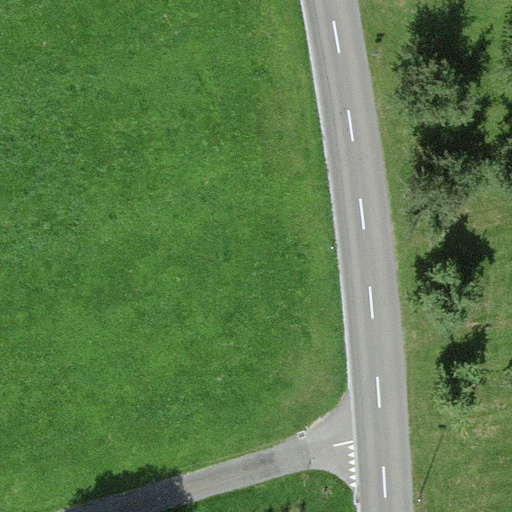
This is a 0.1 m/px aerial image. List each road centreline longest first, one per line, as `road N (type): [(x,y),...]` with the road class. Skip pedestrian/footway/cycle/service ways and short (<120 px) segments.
road 1 (tertiary): [(331,0),(364,208),(385,440)]
road 2 (residential): [(113,511),(385,440)]
